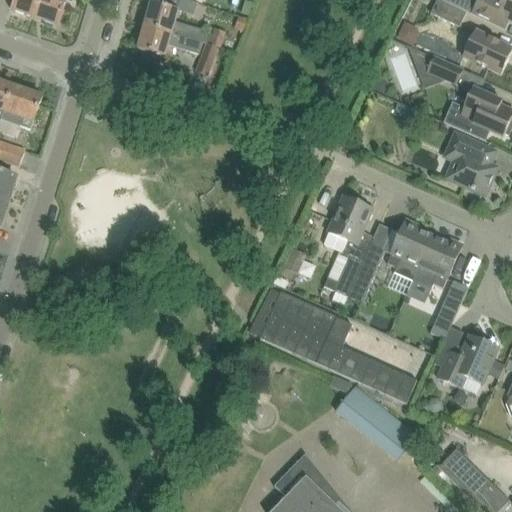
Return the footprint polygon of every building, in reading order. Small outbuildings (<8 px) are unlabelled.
[(15,0),(12,11),(35,19),(41,0),(15,0)] [(41,0),(35,19),(59,28),(68,2),(73,4),(74,0),(41,0)] [(152,4),(146,26),(203,44),(206,34),(207,31),(176,22),(183,0),(181,0),(161,0),(159,6),(152,4)] [(438,0),(431,15),(460,29),(467,14),(443,2),(443,3),(438,0)] [(467,0),(444,0),(443,2),(467,14),(506,33),(511,22),(511,0),(468,0),(469,1),(467,0)] [(240,18),(235,29),(243,32),(248,21),(240,18)] [(413,45),(417,28),(401,25),(397,41),(413,45)] [(200,55),(203,44),(146,26),(139,51),(166,59),(169,47),(186,51),(200,55)] [(213,35),(210,46),(221,49),(226,33),(215,30),(213,35)] [(511,55),(511,50),(477,33),(464,58),(502,76),(511,55)] [(206,47),(196,73),(208,77),(217,51),(206,47)] [(434,59),(427,74),(446,82),(457,87),(464,72),(434,59)] [(0,123),(1,124),(2,120),(4,114),(15,87),(0,81),(0,123)] [(4,114),(2,120),(13,124),(32,131),(44,97),(15,87),(4,114)] [(453,104),(443,124),(476,138),(486,143),(490,133),(504,139),(506,135),(509,137),(511,129),(511,122),(511,121),(511,118),(504,115),(507,109),(501,107),(503,104),(481,94),(473,91),(470,98),(465,109),(453,104)] [(491,167),(497,154),(456,136),(446,159),(455,163),(447,181),(486,198),(493,181),(491,180),(496,169),(491,167)] [(0,160),(0,161),(21,168),(26,152),(6,144),(0,142),(0,160)] [(0,199),(9,202),(17,178),(0,172),(0,199)] [(0,226),(1,227),(9,202),(0,199),(0,226)] [(348,299),(348,298),(374,240),(362,234),(372,211),(345,199),(329,234),(348,242),(341,257),(349,261),(338,283),(329,279),(325,288),(348,299)] [(395,274),(413,282),(433,238),(410,228),(412,225),(407,222),(398,240),(392,255),(388,266),(397,270),(395,274)] [(433,238),(413,282),(432,291),(434,286),(443,290),(463,247),(457,245),(456,248),(433,238)] [(374,240),(348,298),(362,305),(386,253),(371,246),(374,240)] [(294,250),(292,255),(291,258),(288,257),(283,269),(286,270),(285,271),(297,277),(307,256),(294,250)] [(445,342),(457,317),(469,289),(454,283),(431,335),(445,342)] [(282,294),(261,340),(407,406),(409,401),(418,383),(342,349),(352,327),(338,320),(338,319),(284,295),(282,294)] [(438,358),(434,366),(442,370),(437,380),(462,390),(462,389),(476,395),(481,386),(483,387),(488,376),(491,369),(494,362),(499,351),(469,338),(463,351),(458,349),(452,346),(449,354),(448,356),(440,353),(439,355),(438,358)] [(391,421),(374,443),(399,463),(417,441),(391,421)] [(437,467),(483,511),(504,511),(511,504),(455,449),(437,467)] [(340,511),(307,479),(283,504),(291,511),(340,511)]
